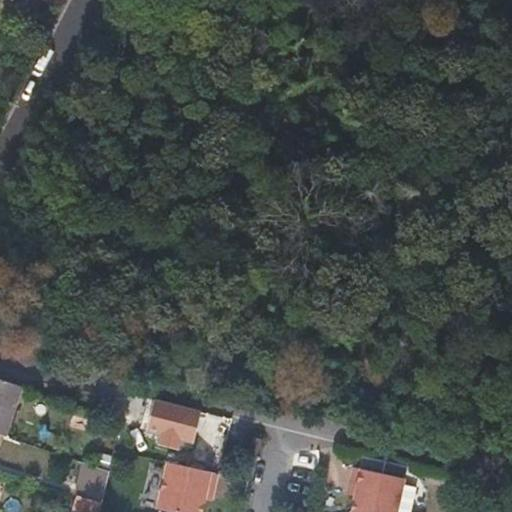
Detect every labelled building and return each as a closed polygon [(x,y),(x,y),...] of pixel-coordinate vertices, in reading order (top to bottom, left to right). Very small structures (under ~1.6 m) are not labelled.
[(0,125),(11,104),(0,100),(0,125)] [(0,434),(1,435),(16,386),(0,380),(0,434)] [(193,442),(200,412),(154,401),(148,431),(193,442)] [(258,439),(255,458),(264,459),(268,441),(258,439)] [(219,475),(168,463),(158,509),(169,511),(201,511),(205,500),(207,488),(216,489),(219,475)] [(83,464),(75,494),(101,503),(109,473),(83,464)] [(365,489),(361,506),(359,511),(405,511),(412,482),(361,469),(357,486),(365,489)] [(352,503),(361,506),(365,489),(357,486),(352,503)] [(207,488),(205,500),(213,502),(216,489),(207,488)] [(99,511),(101,503),(75,494),(70,510),(76,511),(99,511)]
